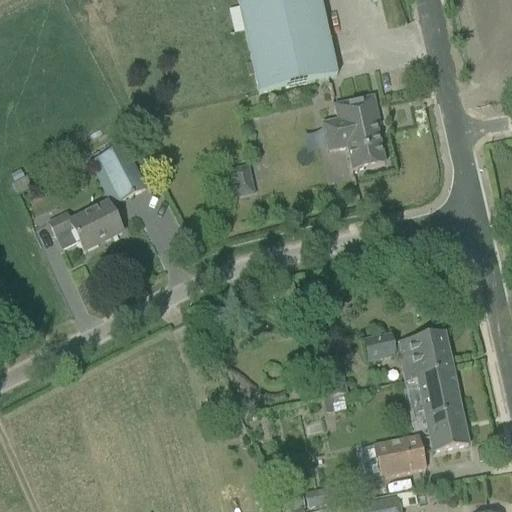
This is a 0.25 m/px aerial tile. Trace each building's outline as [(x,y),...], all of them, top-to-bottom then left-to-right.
[(236,0),(258,98),(336,80),(318,0),(236,0)] [(375,131),(378,130),(372,101),(334,109),(338,131),(334,132),(332,125),(321,128),(323,136),(335,133),(339,153),(346,152),(352,175),(384,168),(375,131)] [(97,162),(119,206),(144,193),(122,149),(97,162)] [(229,180),(230,184),(231,184),(235,202),(253,198),(247,171),(229,174),(230,180),(229,180)] [(121,237),(107,208),(89,217),(69,226),(65,218),(48,227),(56,243),(62,254),(78,246),(83,256),(85,255),(84,253),(104,243),(105,245),(121,237)] [(318,283),(300,289),(303,299),(321,294),(318,283)] [(303,329),(304,334),(328,325),(322,308),(333,304),(330,293),(294,305),(297,311),(285,315),(291,333),(303,329)] [(396,347),(396,348),(392,349),(390,340),(363,346),(367,365),(394,359),(393,355),(397,355),(404,386),(416,384),(432,458),(468,450),(443,337),(396,347)] [(318,366),(326,403),(346,399),(338,362),(318,366)] [(329,403),(322,404),(324,418),(332,416),(329,403)] [(418,442),(372,451),(379,482),(425,473),(418,442)] [(304,497),(306,511),(310,511),(353,503),(349,488),(304,497)] [(358,507),(359,511),(397,511),(396,500),(358,507)]
